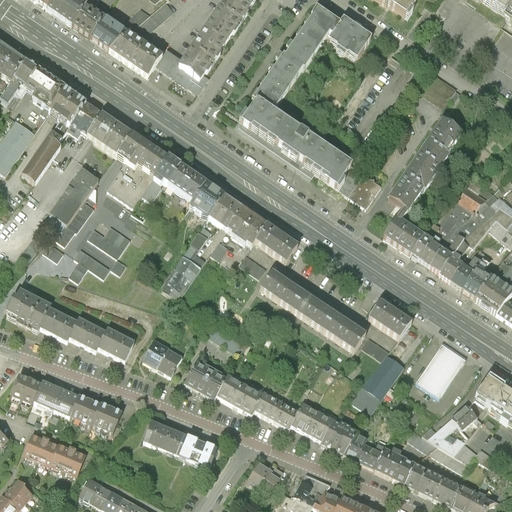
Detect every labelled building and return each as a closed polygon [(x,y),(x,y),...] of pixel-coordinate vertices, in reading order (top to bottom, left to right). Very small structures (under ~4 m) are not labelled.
[(33,0),(52,12),(60,0),(33,0)] [(60,0),(52,12),(78,30),(91,10),(94,6),(85,0),(60,0)] [(231,0),(224,11),(245,25),(262,0),(231,0)] [(370,0),(369,2),(385,13),(386,12),(404,24),(409,17),(410,18),(414,11),(397,0),(370,0)] [(511,0),(475,0),(508,21),(511,14),(511,0)] [(138,46),(175,13),(165,2),(147,18),(139,9),(125,22),(133,30),(128,35),(138,46)] [(78,30),(88,43),(102,23),(91,10),(78,30)] [(224,11),(209,32),(230,46),(245,25),(224,11)] [(340,30),(317,14),(311,22),(312,23),(285,63),(283,62),(252,107),(257,110),(269,119),(273,113),(276,115),(303,76),(304,77),(329,40),(332,42),(340,30)] [(125,39),(102,23),(88,43),(106,55),(125,39)] [(344,25),(340,30),(332,42),(328,46),(337,53),(337,54),(348,61),(349,60),(357,66),(372,44),(344,25)] [(209,32),(197,49),(218,64),(230,46),(209,32)] [(106,55),(128,71),(143,50),(126,38),(125,39),(106,55)] [(24,66),(0,49),(0,79),(10,87),(13,84),(23,68),(24,66)] [(210,77),(218,64),(197,49),(188,63),(185,68),(206,82),(210,77)] [(159,60),(143,50),(128,71),(144,82),(153,69),(159,60)] [(214,80),(210,77),(206,82),(185,68),(188,63),(173,52),(159,60),(153,69),(203,96),(214,80)] [(37,77),(23,68),(13,84),(18,88),(26,93),(37,77)] [(63,94),(37,77),(26,93),(24,95),(51,113),(63,94)] [(431,78),(419,98),(443,113),(456,94),(431,78)] [(15,93),(18,88),(13,84),(10,87),(0,102),(0,109),(4,112),(16,94),(15,93)] [(365,92),(360,117),(376,121),(380,103),(375,102),(376,95),(365,92)] [(85,109),(63,94),(51,113),(48,118),(69,132),(71,128),(85,109)] [(101,120),(85,109),(71,128),(88,139),(101,120)] [(353,175),(269,119),(257,110),(241,133),(251,139),(253,136),(278,153),(277,154),(305,173),(305,172),(330,188),(328,192),(337,199),(353,175)] [(104,121),(101,120),(88,139),(86,141),(89,143),(117,162),(132,140),(104,121)] [(33,137),(14,124),(0,143),(0,176),(3,179),(33,137)] [(389,204),(404,214),(407,216),(460,139),(442,125),(435,135),(422,155),(409,175),(395,195),(389,204)] [(57,144),(47,137),(17,181),(30,190),(55,153),(52,151),(57,144)] [(152,182),(155,184),(168,164),(134,142),(132,140),(117,162),(116,164),(118,165),(122,168),(134,176),(137,172),(152,182)] [(180,173),(168,164),(155,184),(153,186),(161,191),(163,188),(168,192),(180,173)] [(131,213),(152,182),(137,172),(134,176),(122,168),(104,195),(131,213)] [(205,189),(180,173),(168,192),(193,208),(205,189)] [(81,174),(39,233),(54,244),(64,229),(66,231),(84,206),(98,186),(81,174)] [(363,182),(353,175),(337,199),(343,203),(344,201),(348,204),(363,182)] [(368,185),(363,182),(348,204),(366,216),(381,194),(372,188),(372,185),(368,185)] [(474,183),(466,192),(477,200),(484,190),(474,183)] [(505,186),(492,198),(497,204),(500,202),(511,193),(505,186)] [(224,202),(205,189),(193,208),(190,213),(208,225),(209,224),(224,202)] [(466,192),(456,206),(472,217),(485,205),(477,200),(466,192)] [(435,234),(449,244),(455,237),(461,241),(458,244),(464,247),(471,253),(472,255),(488,235),(497,225),(508,234),(511,229),(511,212),(500,202),(497,204),(492,198),(485,205),(472,217),(456,206),(435,234)] [(223,233),(224,234),(239,212),(237,211),(224,202),(209,224),(223,233)] [(93,212),(84,206),(66,231),(64,229),(54,244),(64,250),(74,236),(75,237),(93,212)] [(261,227),(239,212),(224,234),(247,249),(252,252),(255,248),(267,230),(261,227)] [(385,244),(410,261),(423,242),(400,228),(407,216),(404,214),(396,226),(385,244)] [(488,235),(511,254),(511,229),(508,234),(497,225),(488,235)] [(87,243),(117,263),(130,243),(111,230),(104,240),(94,233),(87,243)] [(298,251),(267,230),(255,248),(286,268),(298,251)] [(203,231),(198,239),(206,244),(211,236),(203,231)] [(446,261),(458,244),(461,241),(455,237),(449,244),(440,256),(446,261)] [(198,239),(182,261),(201,274),(206,267),(196,260),(207,244),(206,244),(198,239)] [(431,247),(423,242),(410,261),(428,274),(440,256),(430,250),(431,247)] [(428,274),(440,282),(464,247),(458,244),(446,261),(440,256),(428,274)] [(228,251),(219,245),(209,259),(219,265),(228,251)] [(440,282),(450,289),(462,272),(460,270),(471,253),(464,247),(440,282)] [(64,258),(48,248),(42,257),(57,267),(64,258)] [(29,267),(39,259),(32,251),(23,260),(29,267)] [(110,273),(80,253),(74,263),(79,266),(68,281),(78,287),(88,272),(103,283),(110,273)] [(511,288),(511,287),(511,255),(494,277),(511,288)] [(259,283),(266,272),(245,260),(238,270),(259,283)] [(182,261),(160,294),(178,307),(201,274),(182,261)] [(117,263),(110,273),(120,279),(127,269),(117,263)] [(450,289),(461,296),(476,275),(481,269),(475,265),(467,276),(462,272),(450,289)] [(260,292),(291,313),(302,297),(271,275),(260,292)] [(461,296),(473,304),(489,284),(476,275),(461,296)] [(511,299),(489,284),(473,304),(496,320),(505,309),(511,301),(511,299)] [(10,297),(2,312),(15,319),(13,323),(34,333),(35,330),(46,310),(47,307),(16,291),(13,298),(10,297)] [(291,313),(322,335),(334,318),(302,297),(291,313)] [(410,327),(379,305),(367,322),(399,344),(410,327)] [(496,320),(511,330),(511,313),(505,309),(496,320)] [(73,324),(46,310),(35,330),(63,344),(65,339),(73,324)] [(365,340),(334,318),(322,335),(354,356),(365,340)] [(76,320),(73,324),(65,339),(92,353),(94,350),(102,334),(76,320)] [(104,330),(102,334),(94,350),(121,363),(131,344),(104,330)] [(381,367),(386,360),(388,357),(368,342),(361,351),(381,367)] [(139,363),(153,371),(164,352),(150,344),(139,363)] [(390,355),(394,357),(399,349),(396,346),(390,355)] [(441,349),(414,388),(438,404),(465,365),(441,349)] [(178,360),(164,352),(153,371),(167,379),(178,360)] [(404,373),(386,360),(381,367),(362,391),(372,399),(380,404),(404,373)] [(210,403),(213,399),(223,380),(193,364),(180,387),(210,403)] [(23,376),(14,397),(37,406),(38,403),(46,385),(23,376)] [(247,418),(250,413),(259,396),(225,378),(223,380),(213,399),(247,418)] [(483,406),(486,409),(500,391),(501,388),(485,378),(473,397),(484,404),(483,406)] [(47,382),(46,385),(38,403),(52,409),(51,413),(56,415),(58,411),(74,418),(83,397),(47,382)] [(362,413),(372,399),(362,391),(352,405),(362,413)] [(511,399),(500,391),(486,409),(485,411),(498,420),(497,423),(504,427),(508,421),(511,423),(511,399)] [(285,432),(287,429),(295,414),(260,394),(259,396),(250,413),(285,432)] [(105,406),(83,397),(74,418),(96,427),(97,426),(105,406)] [(106,404),(105,406),(97,426),(117,435),(127,413),(106,404)] [(287,429),(318,446),(330,424),(299,407),(295,414),(287,429)] [(463,408),(447,421),(454,429),(458,433),(473,420),(463,408)] [(436,451),(450,459),(460,446),(461,445),(453,441),(448,447),(439,441),(450,432),(454,429),(447,421),(432,435),(424,442),(436,451)] [(148,443),(180,457),(189,436),(156,423),(148,443)] [(317,447),(340,458),(353,438),(355,435),(330,424),(318,446),(317,447)] [(418,438),(424,442),(432,435),(427,430),(418,438)] [(0,455),(12,441),(0,431),(0,455)] [(64,446),(37,434),(28,456),(55,467),(55,465),(64,446)] [(222,450),(189,436),(180,457),(213,470),(222,450)] [(340,458),(353,464),(363,444),(363,443),(353,438),(340,458)] [(65,444),(64,446),(55,465),(81,476),(91,455),(65,444)] [(368,446),(363,444),(353,464),(371,473),(381,452),(374,449),(373,451),(367,448),(368,446)] [(465,468),(470,461),(473,457),(460,446),(450,459),(465,468)] [(371,473),(401,488),(412,467),(381,452),(371,473)] [(473,457),(470,461),(487,472),(493,463),(476,452),(473,457)] [(278,470),(265,462),(253,479),(275,494),(283,482),(285,478),(277,472),(278,470)] [(428,501),(438,480),(412,467),(401,488),(428,501)] [(23,478),(15,489),(31,502),(37,494),(28,487),(30,484),(23,478)] [(83,497),(95,504),(105,486),(93,479),(83,497)] [(322,479),(318,487),(313,496),(322,501),(331,492),(335,485),(322,479)] [(458,489),(438,480),(428,501),(447,511),(458,489)] [(288,486),(283,482),(275,494),(281,499),(277,505),(283,508),(290,496),(290,494),(285,491),(288,486)] [(308,482),(299,498),(318,508),(322,501),(313,496),(318,487),(308,482)] [(482,497),(488,486),(481,483),(476,494),(482,497)] [(95,504),(106,510),(117,492),(105,486),(95,504)] [(25,510),(31,502),(15,489),(9,496),(23,508),(25,510)] [(447,511),(450,511),(464,511),(473,497),(458,489),(447,511)] [(106,510),(109,511),(120,511),(128,499),(117,492),(106,510)] [(318,508),(328,511),(357,511),(362,502),(348,495),(346,499),(331,492),(322,501),(318,508)] [(7,495),(0,502),(0,503),(10,511),(20,511),(23,508),(9,496),(7,495)] [(298,500),(290,496),(283,508),(280,511),(315,511),(318,508),(299,498),(298,500)] [(489,504),(473,497),(464,511),(484,511),(485,511),(489,504)] [(120,511),(135,511),(140,505),(128,499),(120,511)] [(383,511),(381,511),(362,502),(357,511),(383,511)] [(0,511),(10,511),(0,503),(0,511)]
